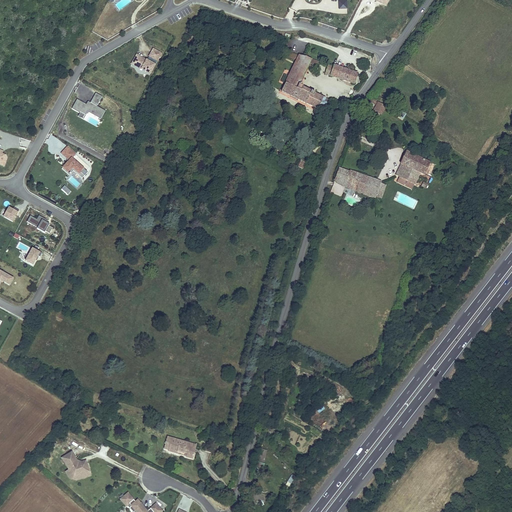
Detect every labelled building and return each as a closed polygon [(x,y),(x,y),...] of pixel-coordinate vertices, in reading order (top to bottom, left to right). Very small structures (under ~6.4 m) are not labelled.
[(338,1),(339,10),(347,9),(347,1),(338,1)] [(147,57),(137,51),(133,58),(138,60),(137,62),(146,68),(147,65),(152,68),(162,50),(154,45),(150,52),(151,53),(149,56),(148,55),(147,57)] [(317,61),(288,50),(286,54),(294,58),(290,65),(303,70),(306,64),(314,67),(317,61)] [(332,67),(326,64),(322,70),(352,81),(356,73),(334,64),(332,67)] [(303,70),(290,65),(288,70),(301,74),(303,70)] [(301,74),(288,70),(279,89),(324,111),(325,109),(322,107),(325,101),(328,102),(330,99),(296,83),(301,74)] [(102,96),(96,93),(90,103),(89,106),(86,104),(77,99),(72,108),(85,115),(87,111),(101,118),(105,111),(97,106),(102,96)] [(377,100),(367,95),(366,99),(376,104),(373,109),(381,113),(385,105),(377,101),(377,100)] [(85,115),(80,112),(78,116),(83,119),(88,111),(87,111),(85,115)] [(404,114),(399,111),(396,116),(401,119),(404,114)] [(75,150),(67,142),(61,149),(69,156),(62,163),(67,168),(72,163),(74,165),(73,166),(81,174),(87,168),(71,154),(75,150)] [(412,183),(416,176),(418,172),(424,174),(429,162),(409,153),(398,176),(412,183)] [(349,180),(352,171),(338,167),(335,176),(349,180)] [(361,174),(352,170),(349,180),(358,184),(361,174)] [(358,184),(356,189),(375,196),(379,185),(380,182),(381,180),(361,174),(358,184)] [(349,180),(335,176),(334,179),(356,189),(358,184),(349,180)] [(380,182),(379,185),(375,194),(380,196),(385,184),(380,182)] [(18,205),(14,203),(13,205),(12,205),(8,203),(3,212),(12,217),(18,205)] [(46,216),(38,211),(36,215),(29,211),(26,217),(36,223),(36,224),(43,228),(44,227),(48,229),(52,223),(47,221),(48,219),(46,218),(45,218),(46,216)] [(39,253),(41,249),(31,244),(24,256),(31,260),(36,251),(39,253)] [(0,264),(0,275),(8,280),(12,273),(3,268),(3,267),(0,264)] [(185,452),(183,456),(191,458),(194,446),(183,443),(183,441),(165,436),(162,448),(175,453),(176,451),(181,453),(182,451),(185,452)] [(79,475),(92,472),(88,460),(83,462),(83,463),(80,464),(79,462),(80,461),(74,452),(64,458),(71,470),(74,473),(79,475)] [(74,473),(71,470),(68,472),(71,477),(79,479),(93,475),(92,472),(79,475),(74,473)] [(139,511),(155,511),(156,511),(162,511),(165,510),(159,503),(150,511),(144,504),(144,505),(142,503),(143,502),(140,499),(138,501),(130,492),(123,499),(129,505),(132,503),(134,505),(132,507),(136,511),(138,510),(139,511)]
